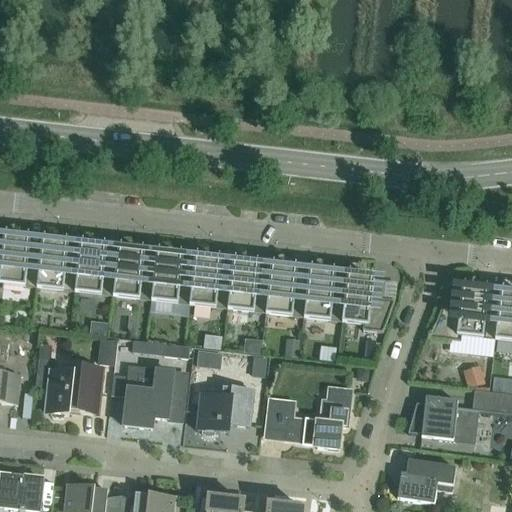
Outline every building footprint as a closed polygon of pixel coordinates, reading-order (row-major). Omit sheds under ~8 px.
[(3,287),(36,290),(39,263),(27,262),(30,243),(3,240),(1,259),(0,259),(0,292),(2,293),(3,287)] [(42,245),(39,263),(36,290),(74,295),(78,268),(66,266),(68,248),(42,245)] [(80,249),(78,268),(74,295),(112,299),(116,272),(104,271),(106,252),(80,249)] [(118,253),(116,272),(112,299),(151,303),(154,277),(142,275),(144,256),(118,253)] [(154,277),(151,303),(149,312),(187,317),(189,308),(192,281),(180,280),(182,261),(156,258),(154,277)] [(194,262),(192,281),(189,308),(227,312),(230,285),(218,284),(220,265),(194,262)] [(232,266),(230,285),(227,312),(265,316),(268,290),(256,288),(259,269),(232,266)] [(271,271),(268,290),(265,316),(303,321),(306,294),(295,293),(297,274),(271,271)] [(309,275),(306,294),(303,321),(341,325),(345,298),(333,297),(335,278),(309,275)] [(347,279),(345,298),(341,325),(363,328),(362,334),(382,336),(394,304),(371,301),(373,282),(347,279)] [(442,309),(430,341),(460,345),(461,339),(494,343),(497,316),(486,314),(488,295),(461,292),(459,311),(442,309)] [(511,298),(500,297),(497,316),(494,343),(511,344),(511,298)] [(114,368),(117,342),(101,340),(98,366),(114,368)] [(287,342),(285,359),(297,361),(299,344),(287,342)] [(187,362),(188,350),(174,348),(173,360),(187,362)] [(255,358),(252,378),(264,379),(267,359),(255,358)] [(83,379),(51,376),(46,416),(51,417),(51,419),(52,420),(62,421),(63,420),(63,418),(68,419),(69,413),(79,415),(97,417),(101,373),(84,371),(83,379)] [(358,372),(357,381),(360,384),(367,385),(368,373),(358,372)] [(0,375),(0,401),(1,402),(1,406),(17,408),(20,378),(0,375)] [(128,393),(124,429),(143,431),(144,420),(180,424),(185,378),(157,375),(154,396),(128,393)] [(511,382),(493,381),(491,394),(511,396),(511,382)] [(221,427),(249,430),(253,394),(232,392),(223,392),(222,400),(201,398),(197,434),(202,434),(201,437),(204,438),(206,439),(209,440),(212,439),(214,438),(215,436),(220,436),(221,427)] [(317,451),(326,452),(338,453),(341,429),(345,430),(346,417),(348,417),(351,394),(329,392),(327,406),(333,406),(330,427),(287,422),(289,405),(271,403),(268,433),(284,435),(283,443),(317,447),(317,451)] [(407,436),(421,438),(433,439),(433,442),(475,447),(475,446),(469,445),(476,423),(477,423),(478,415),(511,418),(511,417),(511,418),(511,414),(511,398),(474,394),(472,413),(456,411),(457,404),(439,402),(439,400),(437,400),(437,405),(431,404),(431,401),(425,400),(425,408),(416,407),(407,436)] [(408,464),(405,477),(401,477),(397,502),(434,508),(436,493),(452,496),(455,471),(408,464)] [(0,511),(4,511),(13,511),(39,511),(42,482),(14,479),(14,478),(12,478),(12,480),(1,479),(0,487),(0,486),(0,511)] [(119,511),(121,499),(120,499),(120,503),(106,501),(107,493),(68,489),(64,511),(119,511)] [(121,499),(119,511),(173,511),(175,501),(135,497),(134,505),(121,503),(121,499)] [(243,511),(244,505),(201,500),(199,511),(243,511)]
